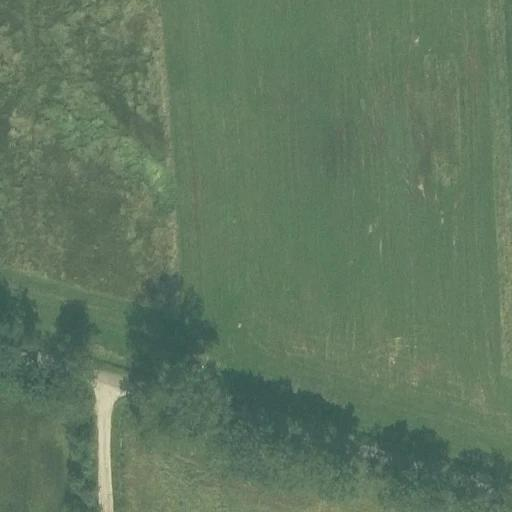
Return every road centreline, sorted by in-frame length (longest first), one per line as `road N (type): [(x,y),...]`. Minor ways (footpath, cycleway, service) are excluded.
road 1 (unclassified): [(511,501),(377,454),(0,350)]
road 2 (track): [(110,382),(107,511)]
